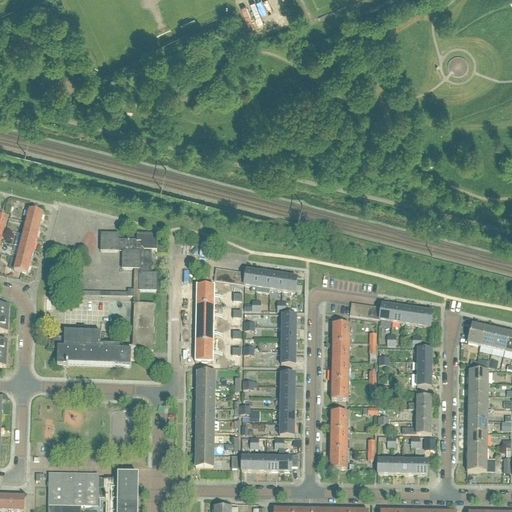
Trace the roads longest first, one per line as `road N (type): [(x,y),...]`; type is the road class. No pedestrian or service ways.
road 1 (residential): [(309,495),(314,300),(378,302)]
road 2 (residential): [(158,391),(175,392),(176,262),(243,271)]
road 3 (residential): [(445,497),(447,307)]
road 4 (residential): [(309,495),(157,490)]
road 5 (residential): [(445,497),(309,495)]
road 6 (residential): [(158,391),(23,387)]
